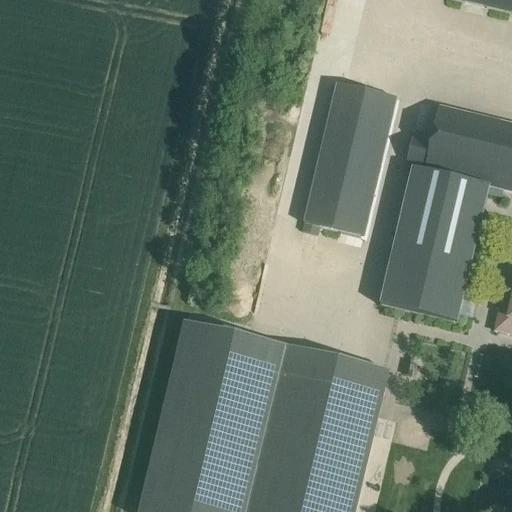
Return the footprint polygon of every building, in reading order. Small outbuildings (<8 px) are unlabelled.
[(511,17),(511,0),(447,0),(447,2),(511,17)] [(337,89),(304,229),(302,235),(319,239),(320,232),(364,243),(397,103),(337,89)] [(490,191),(492,191),(492,195),(502,198),(503,194),(511,196),(511,128),(439,111),(431,142),(413,137),(405,170),(412,172),(380,310),(458,328),(490,191)] [(511,281),(509,281),(497,332),(511,335),(511,281)] [(164,511),(348,511),(386,373),(195,322),(149,508),(164,511)]
